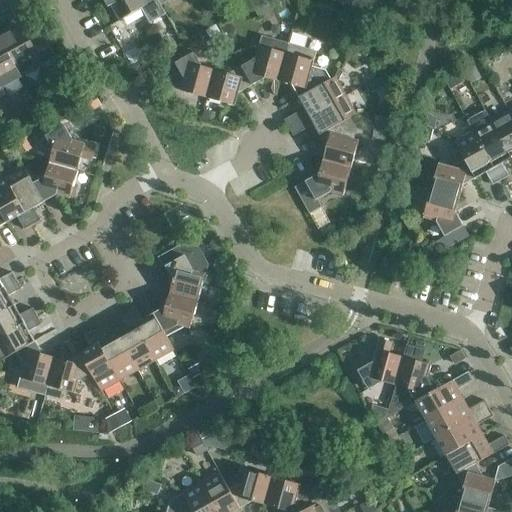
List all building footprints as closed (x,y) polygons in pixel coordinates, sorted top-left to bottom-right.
[(102,0),(107,8),(111,6),(119,20),(141,8),(150,23),(165,14),(160,6),(156,0),(102,0)] [(0,36),(0,38),(21,77),(41,66),(45,72),(59,65),(46,42),(33,49),(20,26),(0,36)] [(1,89),(21,77),(0,38),(0,97),(4,95),(1,89)] [(313,67),(316,58),(317,52),(288,44),(285,54),(277,81),(291,85),(299,99),(318,88),(330,81),(325,72),(313,67)] [(277,81),(285,54),(259,47),(255,60),(242,68),(252,86),(265,78),(277,81)] [(207,99),(214,71),(202,68),(194,54),(176,64),(184,78),(180,91),(207,99)] [(238,94),(252,86),(242,68),(229,75),(214,71),(207,99),(235,106),(238,94)] [(288,128),(345,96),(335,78),(330,81),(318,88),(299,99),(304,108),(284,121),(288,128)] [(338,124),(338,125),(356,115),(345,96),(288,128),(293,137),(313,125),(319,135),(338,124)] [(511,159),(491,122),(485,111),(467,122),(473,132),(500,181),(509,177),(502,164),(511,159)] [(511,117),(509,112),(491,122),(511,159),(511,158),(511,117)] [(424,124),(434,130),(437,119),(427,114),(424,124)] [(387,131),(388,117),(376,116),(374,129),(387,131)] [(346,137),(338,125),(338,124),(319,135),(326,148),(323,161),(350,169),(358,141),(346,137)] [(430,142),(434,130),(424,124),(420,136),(430,142)] [(49,163),(77,171),(80,159),(91,161),(95,147),(85,144),(85,143),(72,140),(64,125),(45,136),(53,150),(49,163)] [(492,186),(500,181),(473,132),(454,142),(464,160),(466,159),(476,179),(485,174),(492,186)] [(462,187),(476,179),(466,159),(464,160),(451,167),(438,164),(430,192),(458,200),(462,187)] [(343,197),(350,169),(323,161),(319,174),(294,188),(309,214),(321,207),(317,200),(330,192),(343,197)] [(69,199),(77,171),(49,163),(46,176),(33,183),(32,184),(43,203),(56,195),(69,199)] [(32,184),(33,183),(23,166),(4,176),(31,225),(40,221),(33,209),(43,203),(32,184)] [(23,230),(31,225),(4,176),(0,178),(0,209),(8,223),(17,218),(23,230)] [(455,213),(458,200),(430,192),(422,219),(436,223),(444,237),(463,227),(455,213)] [(197,302),(205,274),(207,265),(198,248),(165,267),(173,281),(169,294),(197,302)] [(393,276),(396,261),(384,258),(380,272),(393,276)] [(0,290),(16,281),(12,273),(0,280),(0,279),(0,290)] [(0,313),(15,306),(9,296),(21,289),(16,281),(0,290),(0,313)] [(190,330),(197,302),(169,294),(166,307),(153,314),(164,334),(177,326),(190,330)] [(0,336),(36,316),(32,308),(20,315),(15,306),(0,313),(0,336)] [(164,334),(153,314),(142,320),(136,308),(128,312),(155,362),(174,352),(164,334)] [(137,372),(155,362),(128,312),(120,316),(126,329),(116,334),(137,372)] [(0,361),(14,354),(35,342),(29,332),(41,325),(36,316),(0,336),(0,361)] [(137,372),(116,334),(107,340),(100,328),(92,332),(119,382),(137,372)] [(101,392),(119,382),(92,332),(84,336),(91,349),(80,355),(81,356),(90,374),(101,392)] [(358,372),(368,390),(382,382),(395,386),(403,358),(390,354),(393,344),(378,340),(371,364),(358,372)] [(43,355),(39,349),(35,342),(14,354),(19,361),(20,360),(23,365),(17,388),(46,396),(56,359),(43,355)] [(78,381),(90,374),(81,356),(69,362),(56,359),(46,396),(63,401),(66,391),(75,393),(78,381)] [(416,402),(434,391),(427,379),(431,366),(403,358),(395,386),(408,389),(416,402)] [(426,420),(463,400),(457,390),(473,381),(468,372),(434,391),(416,402),(426,420)] [(488,409),(484,401),(468,409),(463,400),(426,420),(435,438),(435,439),(488,409)] [(445,456),(483,435),(477,426),(493,417),(488,409),(435,439),(445,456)] [(393,429),(386,433),(390,441),(398,436),(393,429)] [(457,475),(475,464),(509,445),(504,436),(488,445),(483,435),(445,456),(445,457),(446,456),(457,475)] [(398,436),(390,441),(395,449),(403,444),(398,436)] [(198,456),(207,451),(200,438),(190,443),(198,456)] [(460,500),(488,507),(495,480),(482,476),(475,464),(457,475),(464,487),(460,500)] [(265,505),(273,477),(245,470),(242,481),(229,489),(240,508),(251,502),(265,505)] [(233,511),(240,508),(229,489),(219,472),(199,482),(216,511),(233,511)] [(311,488),(301,485),(273,477),(265,505),(279,509),(280,511),(302,511),(319,503),(311,488)] [(216,511),(199,482),(181,492),(192,511),(216,511)] [(456,511),(497,511),(498,510),(488,507),(460,500),(456,511)] [(329,511),(323,501),(319,503),(302,511),(329,511)]
